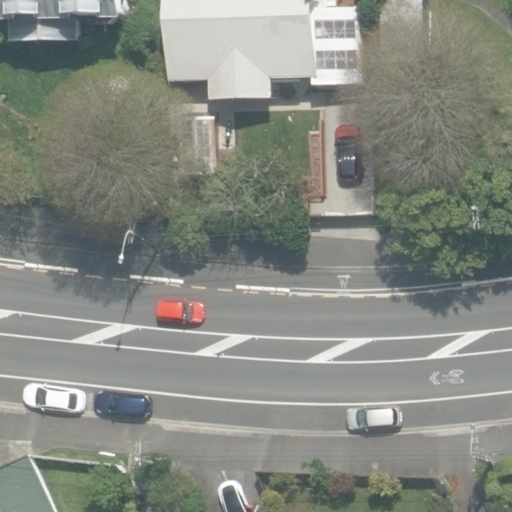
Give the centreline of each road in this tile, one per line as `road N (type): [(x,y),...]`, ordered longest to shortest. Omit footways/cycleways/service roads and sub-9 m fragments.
road 1 (secondary): [(425,342),(209,346),(0,315)]
road 2 (residential): [(472,511),(425,342)]
